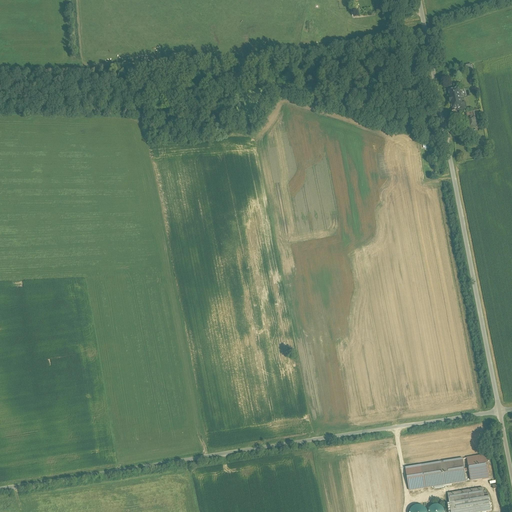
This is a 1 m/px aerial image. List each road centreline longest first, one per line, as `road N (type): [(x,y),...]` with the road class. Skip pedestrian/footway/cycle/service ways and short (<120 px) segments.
road 1 (unclassified): [(0,488),(499,412)]
road 2 (track): [(0,112),(149,115),(260,76),(444,134)]
road 3 (track): [(0,68),(239,61),(423,21)]
road 4 (unclassified): [(499,412),(418,0)]
